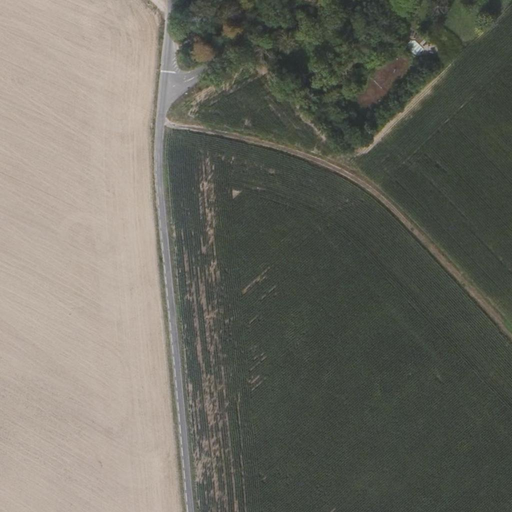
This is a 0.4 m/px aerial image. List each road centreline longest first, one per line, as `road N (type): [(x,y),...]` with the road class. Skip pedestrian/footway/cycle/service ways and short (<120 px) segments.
road 1 (unclassified): [(164,86),(161,176),(192,511)]
road 2 (track): [(160,122),(278,146),(349,175),(377,193),(511,334)]
road 3 (unclassified): [(164,86),(198,75),(308,0)]
